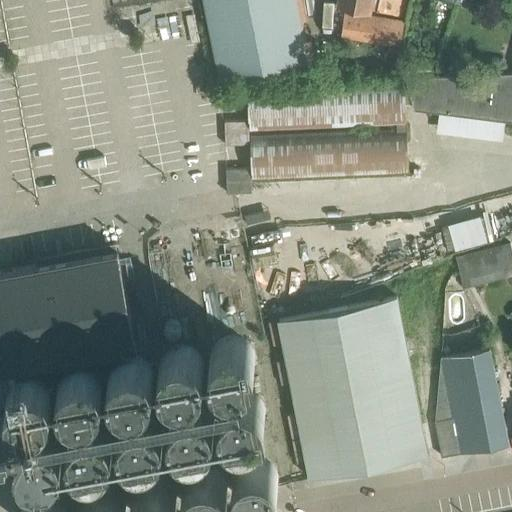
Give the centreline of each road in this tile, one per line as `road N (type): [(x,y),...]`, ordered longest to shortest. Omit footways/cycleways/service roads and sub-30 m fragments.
road 1 (unknown): [(62,0),(72,16),(81,219)]
road 2 (unclassified): [(317,511),(511,475)]
road 3 (unknown): [(29,228),(0,79)]
